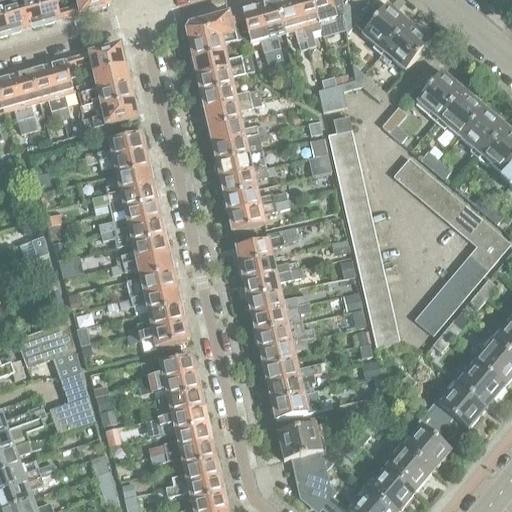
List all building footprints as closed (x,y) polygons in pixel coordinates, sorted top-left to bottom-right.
[(27,31),(17,0),(8,0),(9,1),(0,3),(10,37),(20,35),(22,32),(27,31)] [(44,28),(35,0),(17,0),(27,31),(32,29),(34,31),(44,28)] [(59,13),(55,0),(35,0),(44,28),(54,25),(55,23),(61,21),(59,13)] [(111,5),(109,0),(74,0),(76,8),(59,13),(61,21),(66,20),(68,21),(107,10),(111,5)] [(308,53),(294,0),(289,2),(286,0),(276,3),(285,38),(294,35),(297,47),(298,47),(300,55),(308,53)] [(320,34),(311,0),(294,0),(308,53),(316,50),(312,36),(320,34)] [(345,34),(340,0),(311,0),(320,34),(330,31),(332,38),(345,34)] [(409,26),(387,7),(380,16),(372,9),(379,1),(378,0),(340,0),(345,34),(346,37),(348,37),(355,28),(363,35),(361,38),(383,56),(409,26)] [(275,2),(258,7),(260,10),(275,67),(284,64),(277,40),(285,38),(275,2)] [(10,37),(0,3),(0,40),(10,37)] [(275,67),(260,10),(255,11),(252,10),(245,12),(244,15),(241,15),(244,25),(251,47),(260,45),(263,57),(264,57),(269,76),(277,74),(275,67)] [(244,25),(241,14),(229,18),(228,16),(190,27),(186,32),(189,45),(190,45),(235,34),(233,27),(244,25)] [(431,44),(409,26),(383,56),(405,75),(431,44)] [(243,32),(235,34),(190,45),(191,51),(189,54),(191,64),(226,56),(224,46),(245,41),(243,32)] [(116,49),(65,63),(70,81),(81,79),(78,69),(89,66),(91,76),(127,67),(125,56),(122,55),(121,52),(116,49)] [(253,67),(251,59),(241,61),(241,60),(228,63),(226,56),(191,64),(194,74),(196,76),(198,80),(251,68),(253,67)] [(74,98),(70,81),(65,65),(64,66),(61,65),(54,66),(53,69),(48,70),(63,123),(71,121),(65,100),(74,98)] [(128,81),(130,79),(127,67),(91,76),(94,85),(76,89),(78,98),(129,86),(128,81)] [(253,75),(251,68),(198,80),(199,85),(197,88),(200,98),(234,90),(232,81),(245,78),(245,77),(253,75)] [(63,123),(48,70),(43,72),(40,71),(30,73),(39,108),(48,105),(55,129),(64,127),(63,123)] [(39,108),(30,73),(20,76),(19,79),(14,80),(29,136),(38,134),(31,110),(39,108)] [(435,126),(464,92),(442,74),(416,105),(429,116),(426,119),(435,126)] [(29,136),(14,80),(9,82),(6,80),(0,81),(0,96),(5,117),(14,115),(21,139),(29,136)] [(336,89),(334,83),(334,80),(321,83),(323,92),(336,89)] [(346,80),(334,83),(336,89),(347,86),(346,80)] [(342,95),(362,90),(362,89),(355,84),(348,86),(347,86),(336,89),(323,92),(318,94),(323,117),(346,111),(342,95)] [(131,92),(129,86),(78,98),(79,104),(88,102),(88,104),(97,102),(99,111),(135,103),(133,93),(131,92)] [(236,98),(234,90),(200,98),(202,108),(204,109),(205,115),(259,102),(257,94),(249,95),(236,98)] [(464,92),(435,126),(443,134),(446,131),(459,142),(485,110),(464,92)] [(205,115),(209,131),(242,123),(240,116),(264,110),(262,101),(259,102),(205,115)] [(106,129),(137,122),(136,116),(138,113),(135,103),(99,111),(101,119),(83,123),(85,132),(87,139),(107,134),(106,129)] [(485,110),(459,142),(472,153),(469,156),(478,163),(507,129),(485,110)] [(336,137),(351,133),(349,121),(333,124),(336,137)] [(244,132),(242,124),(207,132),(210,142),(212,144),(213,149),(267,136),(265,128),(257,130),(257,129),(244,132)] [(322,138),(319,124),(309,126),(312,140),(322,138)] [(408,138),(396,128),(388,137),(400,147),(408,138)] [(511,133),(507,129),(478,163),(486,170),(489,167),(501,177),(498,180),(509,190),(511,185),(511,133)] [(351,133),(336,137),(328,139),(331,151),(354,146),(351,133)] [(262,156),(260,146),(268,144),(267,136),(213,149),(214,154),(213,157),(215,167),(262,156)] [(141,139),(141,137),(109,144),(111,154),(85,160),(87,168),(102,165),(145,155),(144,150),(145,147),(144,140),(141,139)] [(326,151),(324,143),(312,146),(314,154),(326,151)] [(357,158),(354,146),(331,151),(333,164),(357,158)] [(146,160),(145,155),(102,165),(104,173),(113,171),(115,180),(151,172),(149,162),(146,160)] [(432,174),(439,165),(427,155),(420,164),(432,174)] [(266,173),(262,156),(215,167),(218,177),(220,178),(221,183),(266,173)] [(360,170),(357,158),(333,164),(336,176),(360,170)] [(328,159),(310,164),(313,180),(332,176),(331,172),(328,159)] [(421,187),(428,178),(409,162),(402,170),(421,187)] [(451,175),(439,165),(432,174),(443,184),(451,175)] [(277,170),(266,173),(221,183),(222,188),(221,191),(223,201),(258,193),(256,183),(279,178),(277,170)] [(363,182),(360,170),(336,176),(339,187),(363,182)] [(421,187),(402,170),(393,180),(412,196),(421,187)] [(153,182),(151,172),(115,180),(117,188),(93,194),(95,203),(153,189),(152,184),(153,182)] [(47,178),(36,180),(38,192),(50,190),(47,178)] [(421,187),(412,196),(421,204),(437,185),(428,178),(421,187)] [(363,182),(339,187),(341,199),(365,193),(363,182)] [(437,185),(421,204),(429,211),(445,192),(437,185)] [(109,217),(113,216),(159,206),(155,189),(95,203),(97,211),(107,208),(109,217)] [(438,218),(454,200),(445,192),(429,211),(438,218)] [(18,201),(20,208),(34,205),(31,193),(22,195),(18,201)] [(281,205),(279,197),(260,201),(258,193),(223,201),(225,211),(228,213),(229,218),(281,205)] [(365,193),(341,199),(344,211),(368,205),(365,193)] [(49,197),(42,198),(44,209),(51,208),(49,197)] [(446,225),(462,207),(454,200),(438,218),(446,225)] [(484,218),(492,209),(480,200),(473,208),(484,218)] [(288,203),(281,205),(229,218),(230,223),(229,225),(230,232),(233,234),(233,236),(236,235),(253,231),(264,228),(262,218),(290,211),(288,203)] [(368,205),(344,211),(347,222),(371,217),(368,205)] [(162,223),(159,206),(113,216),(115,225),(101,228),(103,237),(162,223)] [(455,233),(471,214),(462,207),(446,225),(455,233)] [(492,209),(484,218),(496,228),(504,220),(492,209)] [(463,240),(479,221),(471,214),(455,233),(463,240)] [(48,231),(62,228),(59,215),(45,218),(48,231)] [(373,229),(371,217),(347,222),(349,234),(373,229)] [(492,232),(479,221),(463,240),(476,250),(492,232)] [(131,248),(166,240),(162,223),(103,237),(105,245),(113,243),(115,251),(131,248)] [(30,225),(20,228),(24,239),(34,236),(30,225)] [(62,228),(48,231),(51,244),(65,241),(62,228)] [(373,229),(349,234),(352,246),(376,240),(373,229)] [(240,268),(274,261),(272,252),(300,245),(297,230),(268,237),(269,242),(236,250),(240,268)] [(255,236),(253,231),(236,235),(237,240),(255,236)] [(510,248),(492,232),(476,250),(470,258),(488,274),(510,248)] [(49,258),(44,240),(42,240),(33,243),(38,261),(49,258)] [(169,250),(167,240),(131,248),(133,257),(109,263),(111,271),(169,258),(168,253),(169,250)] [(379,252),(376,240),(352,246),(355,257),(379,252)] [(349,255),(346,244),(330,247),(333,259),(349,255)] [(53,249),(58,266),(59,265),(67,263),(63,246),(53,249)] [(379,252),(355,257),(357,269),(381,264),(379,252)] [(53,275),(49,258),(38,261),(45,278),(53,275)] [(170,263),(169,258),(111,271),(113,279),(137,274),(139,282),(174,275),(172,265),(170,263)] [(470,258),(462,268),(480,283),(488,274),(470,258)] [(67,263),(59,265),(63,282),(84,277),(80,260),(67,263)] [(245,286),(301,273),(301,271),(298,272),(296,265),(276,269),(274,261),(239,269),(241,279),(244,281),(245,286)] [(354,277),(350,261),(338,264),(341,280),(354,277)] [(381,264),(357,269),(360,281),(384,275),(381,264)] [(462,268),(454,277),(472,292),(480,283),(462,268)] [(303,281),(301,273),(245,286),(246,291),(244,293),(247,304),(281,295),(279,286),(303,281)] [(58,293),(53,275),(45,278),(49,296),(58,293)] [(177,285),(174,275),(139,282),(141,291),(117,297),(119,306),(132,303),(177,292),(175,287),(177,285)] [(384,275),(360,281),(363,293),(387,287),(384,275)] [(454,277),(446,286),(465,302),(472,292),(454,277)] [(488,282),(478,294),(487,301),(497,290),(488,282)] [(465,302),(446,286),(438,295),(457,311),(465,302)] [(387,287),(363,293),(365,304),(389,299),(387,287)] [(132,303),(119,306),(121,314),(145,308),(147,308),(149,317),(182,309),(180,299),(178,297),(177,292),(132,303)] [(59,293),(58,294),(50,296),(55,314),(64,311),(59,293)] [(487,301),(478,294),(470,304),(479,312),(487,301)] [(298,310),(297,301),(296,299),(283,302),(281,295),(247,304),(249,314),(251,315),(253,320),(298,310)] [(438,295),(431,304),(449,320),(457,311),(438,295)] [(362,313),(359,297),(342,301),(346,316),(362,313)] [(80,299),(70,301),(72,313),(83,310),(80,299)] [(305,299),(297,301),(298,310),(310,307),(310,306),(307,307),(305,299)] [(389,299),(365,304),(368,316),(392,310),(389,299)] [(449,320),(431,304),(423,314),(441,329),(449,320)] [(119,313),(117,306),(107,309),(109,316),(119,313)] [(312,315),(310,307),(298,310),(300,317),(312,315)] [(185,319),(182,309),(149,317),(139,319),(141,328),(125,331),(127,340),(185,327),(183,321),(185,319)] [(302,326),(300,317),(298,310),(253,320),(256,337),(289,329),(302,326)] [(395,322),(392,310),(368,316),(371,328),(395,322)] [(362,314),(352,316),(355,332),(366,329),(362,314)] [(441,329),(423,314),(414,324),(433,339),(441,329)] [(443,336),(451,344),(461,332),(462,333),(470,324),(460,315),(443,336)] [(395,322),(371,328),(373,339),(397,334),(395,322)] [(511,322),(492,343),(511,359),(511,322)] [(66,326),(17,344),(21,354),(27,369),(28,373),(53,363),(60,384),(81,378),(74,355),(66,326)] [(302,326),(289,329),(255,338),(257,348),(259,350),(260,355),(306,344),(315,341),(313,332),(304,334),(302,326)] [(186,332),(186,331),(185,327),(127,340),(129,348),(154,342),(157,352),(189,344),(188,343),(190,340),(188,333),(186,332)] [(370,347),(368,338),(367,334),(357,337),(359,349),(370,347)] [(397,334),(373,339),(376,352),(400,347),(397,334)] [(451,344),(443,336),(432,349),(441,356),(451,344)] [(88,337),(79,340),(81,350),(90,348),(91,348),(88,337)] [(511,381),(511,359),(492,343),(474,364),(504,390),(511,381)] [(308,352),(306,344),(260,355),(262,360),(260,362),(263,372),(297,364),(295,355),(308,352)] [(373,361),(370,347),(359,349),(362,363),(373,361)] [(81,350),(84,360),(93,358),(90,348),(81,350)] [(0,362),(0,372),(8,369),(20,364),(22,370),(27,369),(21,354),(18,356),(0,362)] [(193,362),(192,360),(160,367),(162,376),(136,382),(138,391),(196,378),(195,373),(197,370),(195,363),(193,362)] [(0,381),(13,377),(15,384),(25,380),(22,370),(20,364),(8,369),(0,372),(0,381)] [(325,367),(320,368),(312,370),(312,368),(299,371),(297,364),(263,372),(265,382),(267,384),(268,389),(313,378),(327,375),(325,367)] [(474,364),(456,386),(486,412),(504,390),(474,364)] [(377,382),(373,365),(361,367),(364,384),(369,383),(377,382)] [(81,378),(60,384),(68,407),(87,401),(81,378)] [(197,383),(196,378),(138,391),(140,399),(165,394),(167,402),(202,395),(200,385),(197,383)] [(314,396),(312,387),(315,387),(313,378),(268,389),(270,394),(268,397),(270,407),(305,398),(314,396)] [(397,390),(406,398),(416,386),(407,378),(397,390)] [(383,380),(377,382),(369,383),(372,399),(386,396),(383,380)] [(468,433),(486,412),(456,386),(439,406),(435,403),(426,415),(444,431),(453,420),(468,433)] [(406,398),(397,390),(387,402),(396,409),(406,398)] [(107,391),(94,394),(96,401),(109,398),(107,391)] [(202,395),(167,402),(169,411),(156,414),(158,422),(206,412),(202,395)] [(109,398),(96,401),(100,417),(114,414),(115,414),(112,398),(109,398)] [(305,398),(270,407),(275,423),(332,410),(330,401),(307,406),(305,398)] [(68,407),(50,414),(50,415),(59,438),(81,430),(94,425),(87,401),(68,407)] [(47,421),(46,417),(43,409),(26,415),(27,418),(31,427),(41,423),(47,421)] [(210,429),(206,412),(158,422),(160,431),(173,428),(174,437),(210,429)] [(114,414),(100,417),(103,431),(117,427),(114,414)] [(444,431),(426,415),(417,425),(420,428),(402,449),(433,475),(451,453),(436,440),(444,431)] [(0,438),(31,427),(27,418),(4,426),(1,417),(0,417),(0,438)] [(277,435),(315,426),(314,420),(276,429),(277,435)] [(44,431),(41,423),(31,427),(0,438),(0,457),(29,447),(26,438),(44,431)] [(315,426),(277,435),(277,436),(283,464),(291,462),(293,474),(324,466),(324,467),(324,466),(316,426),(315,426)] [(212,439),(210,429),(174,437),(176,445),(156,450),(148,452),(150,461),(212,447),(211,441),(212,439)] [(117,430),(107,433),(111,450),(122,447),(117,430)] [(352,443),(361,450),(369,441),(361,433),(352,443)] [(38,443),(29,447),(32,456),(42,452),(38,443)] [(361,450),(352,443),(341,457),(349,464),(361,450)] [(29,447),(0,457),(0,476),(22,469),(19,461),(32,456),(29,447)] [(213,452),(212,447),(150,461),(152,469),(180,463),(182,471),(218,463),(216,453),(213,452)] [(402,449),(384,470),(415,496),(433,475),(402,449)] [(97,481),(109,476),(104,460),(91,464),(97,481)] [(220,473),(218,463),(182,471),(184,479),(163,484),(165,492),(166,492),(166,493),(220,481),(219,476),(220,473)] [(0,496),(41,482),(41,481),(38,473),(35,464),(22,469),(0,476),(0,496)] [(329,489),(324,466),(324,467),(324,466),(293,474),(300,502),(311,511),(389,511),(366,492),(348,511),(346,511),(333,501),(337,495),(329,489)] [(53,467),(38,473),(41,481),(57,476),(53,467)] [(401,511),(415,496),(384,470),(366,492),(389,511),(401,511)] [(109,476),(97,481),(102,499),(114,494),(109,476)] [(221,486),(220,481),(166,493),(168,502),(188,497),(190,505),(226,498),(223,488),(221,486)] [(41,482),(0,496),(0,511),(10,511),(34,504),(31,495),(44,490),(41,482)] [(122,490),(125,501),(135,499),(132,487),(122,490)] [(114,494),(102,499),(107,511),(118,508),(114,494)] [(228,508),(226,498),(190,505),(191,511),(227,511),(227,510),(228,508)] [(138,511),(135,499),(125,501),(127,511),(138,511)]
